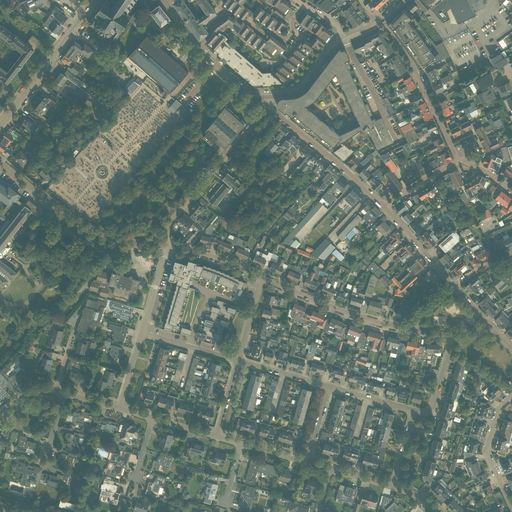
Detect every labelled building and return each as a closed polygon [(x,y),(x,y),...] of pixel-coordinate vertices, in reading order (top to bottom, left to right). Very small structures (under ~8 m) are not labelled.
[(39,4),(46,0),(26,0),(21,3),(16,0),(2,0),(25,16),(30,9),(29,9),(36,5),(39,4)] [(111,0),(104,0),(103,3),(102,2),(96,11),(97,12),(88,24),(94,28),(95,26),(96,26),(96,29),(96,30),(97,30),(99,30),(98,31),(98,32),(99,31),(99,33),(99,34),(102,35),(102,36),(103,36),(105,35),(105,36),(105,35),(107,36),(107,37),(107,36),(110,36),(111,36),(110,38),(115,42),(116,40),(116,41),(118,38),(124,29),(124,30),(127,25),(130,21),(132,22),(139,13),(139,14),(144,7),(140,4),(132,15),(131,16),(131,15),(131,14),(132,14),(129,12),(137,0),(111,0)] [(182,0),(177,0),(173,3),(199,39),(204,36),(208,33),(203,27),(201,24),(216,13),(206,0),(196,0),(197,0),(206,12),(200,16),(199,18),(197,15),(196,16),(186,3),(185,1),(184,0),(182,0),(183,0),(182,0)] [(227,0),(224,5),(235,14),(241,6),(245,0),(227,0)] [(274,11),(282,18),(285,14),(284,13),(287,8),(289,9),(291,5),(284,0),(264,0),(267,1),(267,0),(277,7),(274,11)] [(318,0),(317,1),(315,5),(325,12),(335,3),(338,6),(343,0),(318,0)] [(367,0),(369,2),(369,3),(375,9),(375,8),(376,9),(379,7),(372,0),(367,0)] [(414,0),(418,4),(419,4),(424,10),(425,10),(425,11),(427,9),(429,7),(422,0),(414,0)] [(422,0),(429,7),(442,22),(450,19),(440,0),(446,0),(453,14),(456,20),(457,23),(476,14),(471,4),(469,0),(422,0)] [(469,0),(471,4),(472,6),(476,11),(480,10),(476,0),(469,0)] [(476,0),(480,10),(485,8),(483,4),(481,0),(476,0)] [(412,2),(407,7),(410,11),(414,14),(416,12),(418,14),(419,13),(421,16),(423,19),(425,17),(425,16),(423,14),(422,13),(425,11),(419,4),(418,4),(416,6),(412,2)] [(375,9),(369,3),(365,6),(371,13),(375,9)] [(60,13),(61,14),(63,11),(55,5),(52,8),(53,9),(52,10),(53,11),(51,14),(50,16),(51,17),(54,19),(57,14),(59,15),(60,13)] [(155,8),(150,12),(161,26),(170,20),(170,19),(159,5),(155,8)] [(355,13),(356,13),(351,6),(343,12),(347,19),(355,13)] [(243,7),(237,15),(243,20),(249,12),(243,7)] [(407,46),(412,54),(413,53),(415,55),(414,56),(415,56),(417,58),(416,59),(421,66),(422,65),(423,67),(422,68),(423,69),(434,61),(435,63),(441,60),(439,56),(434,59),(409,23),(413,20),(414,19),(415,19),(406,8),(398,15),(390,23),(389,24),(387,25),(388,26),(393,31),(395,29),(397,31),(396,31),(405,44),(406,43),(408,46),(407,46)] [(259,9),(253,16),(257,19),(259,21),(263,24),(264,22),(266,24),(265,25),(269,28),(271,30),(273,27),(277,22),(259,9)] [(318,41),(323,46),(333,33),(323,26),(305,12),(298,22),(302,25),(303,23),(317,34),(318,35),(315,39),(314,38),(312,40),(308,37),(307,39),(306,38),(304,39),(306,40),(301,46),(300,45),(287,63),(286,62),(279,71),(278,70),(275,74),(285,81),(294,69),(295,70),(308,52),(309,52),(318,41)] [(57,14),(54,19),(56,21),(57,19),(60,21),(62,23),(66,17),(62,14),(61,14),(60,13),(59,15),(57,14)] [(362,22),(356,13),(355,13),(347,19),(354,28),(362,22)] [(212,35),(206,42),(210,45),(211,44),(213,45),(212,47),(228,60),(227,62),(233,68),(234,66),(239,70),(238,72),(244,77),(246,76),(250,80),(249,81),(253,85),(255,82),(257,84),(263,84),(263,85),(270,84),(270,83),(277,83),(279,80),(272,74),(272,75),(270,75),(270,74),(263,75),(261,75),(257,73),(258,72),(253,67),(252,68),(246,63),(247,62),(242,57),(241,58),(235,53),(236,52),(230,47),(230,48),(222,42),(226,38),(222,35),(221,36),(220,34),(222,32),(229,27),(231,28),(231,29),(232,28),(234,29),(233,31),(239,35),(240,33),(243,36),(244,35),(246,36),(244,39),(248,42),(249,40),(251,42),(250,43),(254,46),(255,45),(257,47),(256,48),(260,51),(261,49),(263,51),(262,52),(270,58),(276,51),(266,43),(251,31),(251,30),(243,24),(241,27),(234,22),(235,21),(230,17),(228,15),(227,17),(215,25),(212,29),(214,31),(212,34),(212,35)] [(50,23),(47,27),(50,29),(52,31),(56,34),(61,27),(55,22),(56,21),(54,19),(51,17),(49,19),(50,23)] [(161,26),(159,28),(160,28),(163,32),(166,30),(165,29),(169,26),(170,27),(173,24),(174,24),(170,20),(161,26)] [(278,23),(274,28),(278,31),(279,30),(281,32),(285,27),(286,25),(280,21),(278,23)] [(0,77),(4,80),(7,84),(19,69),(20,69),(23,66),(22,65),(34,50),(40,42),(32,35),(26,44),(17,37),(17,36),(4,26),(3,26),(1,25),(0,24),(0,23),(0,22),(0,77)] [(379,32),(370,36),(372,41),(373,41),(377,40),(378,40),(382,37),(379,32)] [(147,36),(128,57),(170,93),(189,72),(188,72),(174,60),(153,41),(147,36)] [(271,36),(267,42),(277,50),(282,54),(286,47),(271,36)] [(364,38),(363,38),(367,48),(367,49),(370,48),(370,47),(374,46),(374,45),(372,41),(370,36),(365,39),(364,38)] [(380,43),(378,46),(380,49),(379,50),(380,52),(381,53),(382,52),(390,46),(382,37),(378,40),(380,43)] [(449,56),(442,42),(436,45),(429,37),(427,38),(442,59),(449,56)] [(360,40),(357,41),(361,49),(364,48),(364,49),(365,49),(367,48),(363,38),(361,39),(360,40)] [(75,41),(72,45),(81,52),(84,48),(82,47),(75,41)] [(356,41),(351,43),(355,53),(359,52),(358,50),(360,50),(361,49),(357,41),(356,41)] [(113,65),(101,55),(88,46),(84,43),(82,47),(84,48),(81,52),(88,57),(107,72),(112,67),(113,65)] [(72,45),(69,50),(76,55),(78,56),(81,52),(72,45)] [(390,46),(382,52),(384,54),(385,54),(387,56),(394,51),(391,46),(390,46)] [(375,120),(375,119),(375,118),(374,118),(367,103),(364,105),(361,98),(364,97),(360,88),(357,89),(355,84),(354,83),(357,81),(355,77),(352,79),(348,70),(351,68),(347,61),(350,60),(345,49),(342,51),(341,48),(340,49),(338,50),(338,52),(335,54),(328,63),(328,65),(325,66),(322,70),(323,72),(320,74),(317,77),(318,79),(315,80),(312,83),(313,85),(310,87),(308,90),(308,91),(305,92),(303,94),(296,97),(293,98),(290,98),(282,98),(280,99),(279,100),(278,101),(277,102),(277,103),(277,105),(277,106),(278,108),(279,109),(285,113),(286,113),(292,117),(292,118),(295,121),(296,120),(298,122),(301,124),(300,125),(303,127),(306,130),(307,129),(312,133),(311,134),(317,139),(318,138),(323,143),(322,143),(325,146),(328,148),(329,147),(331,149),(331,150),(336,145),(337,146),(340,144),(342,143),(360,130),(366,135),(369,132),(377,150),(393,142),(382,118),(375,121),(375,120)] [(69,50),(60,61),(64,64),(66,62),(70,65),(73,61),(75,63),(78,59),(75,56),(76,55),(69,50)] [(494,64),(495,63),(504,57),(501,52),(501,53),(499,54),(497,55),(491,59),(494,64)] [(397,55),(389,59),(390,62),(389,63),(391,66),(400,60),(397,55)] [(504,57),(495,63),(498,68),(503,65),(509,62),(505,57),(504,57)] [(400,60),(391,66),(393,68),(394,68),(395,70),(403,66),(400,60)] [(75,76),(76,74),(80,77),(85,71),(81,68),(75,63),(73,61),(70,65),(66,70),(67,70),(75,76)] [(452,61),(447,64),(451,71),(450,72),(451,74),(457,71),(457,70),(452,61)] [(403,66),(395,70),(397,73),(396,74),(397,77),(406,71),(403,66)] [(435,69),(427,73),(430,80),(429,81),(430,84),(440,79),(435,69)] [(66,89),(82,101),(87,93),(80,87),(80,86),(81,87),(83,83),(75,76),(67,70),(63,75),(61,73),(55,81),(61,86),(61,85),(64,87),(64,88),(66,89)] [(504,84),(503,83),(502,84),(493,87),(491,83),(494,82),(489,73),(476,81),(473,83),(477,92),(481,90),(482,92),(477,95),(481,104),(486,101),(487,104),(505,96),(505,95),(509,93),(511,91),(511,89),(509,82),(504,84)] [(451,74),(440,79),(430,84),(432,87),(433,87),(436,93),(441,91),(444,89),(442,85),(444,85),(444,84),(453,79),(451,74)] [(399,90),(400,89),(413,82),(410,77),(403,80),(404,83),(398,86),(397,87),(398,90),(399,90)] [(129,98),(140,86),(134,81),(131,79),(121,90),(129,98)] [(400,89),(399,90),(400,93),(402,92),(404,97),(410,93),(409,91),(416,87),(413,82),(400,89)] [(385,86),(381,88),(384,92),(386,96),(390,94),(388,90),(385,86)] [(33,102),(31,104),(32,105),(31,105),(36,108),(33,112),(37,115),(45,104),(50,107),(54,102),(55,103),(58,100),(52,95),(50,98),(45,95),(44,96),(41,93),(34,102),(33,102)] [(418,103),(423,101),(420,95),(416,97),(415,96),(412,98),(409,99),(411,102),(414,101),(416,104),(418,103)] [(381,96),(380,97),(386,108),(391,105),(386,97),(383,99),(381,96)] [(511,108),(511,96),(503,100),(507,110),(510,108),(511,109),(511,108)] [(442,109),(448,107),(446,103),(448,103),(446,99),(439,102),(442,109)] [(418,112),(418,114),(419,114),(422,113),(428,110),(424,102),(420,104),(418,105),(421,111),(418,112)] [(237,133),(246,123),(241,119),(239,117),(235,113),(233,112),(233,111),(226,105),(217,115),(218,116),(213,121),(205,131),(207,132),(203,137),(211,144),(225,148),(233,139),(232,138),(237,133)] [(391,105),(386,108),(389,112),(388,113),(390,117),(396,113),(397,113),(395,109),(394,110),(391,105)] [(471,105),(465,108),(467,113),(473,111),(471,105)] [(449,110),(448,107),(442,109),(445,116),(452,113),(451,109),(449,110)] [(419,114),(418,114),(415,115),(414,116),(411,118),(410,118),(405,120),(398,124),(400,127),(401,126),(420,117),(420,118),(423,116),(425,121),(427,120),(431,118),(428,110),(422,113),(419,114)] [(396,114),(393,115),(398,124),(405,120),(404,118),(402,119),(400,121),(396,114)] [(33,125),(35,122),(36,121),(28,116),(26,119),(33,125)] [(464,116),(461,117),(467,130),(472,128),(469,120),(466,121),(464,116)] [(16,125),(15,126),(22,132),(24,129),(30,134),(33,130),(34,131),(38,125),(35,122),(33,125),(26,119),(22,117),(17,123),(16,124),(16,125)] [(467,130),(461,117),(456,119),(459,125),(463,132),(467,130)] [(479,127),(475,129),(477,134),(491,127),(494,126),(492,122),(490,118),(487,120),(489,125),(483,128),(482,126),(479,127)] [(269,130),(271,127),(274,123),(268,119),(258,132),(260,134),(266,127),(269,130)] [(497,119),(492,122),(494,126),(495,128),(496,129),(501,126),(497,119)] [(454,121),(452,121),(458,135),(463,132),(459,125),(457,126),(454,120),(454,121)] [(458,135),(452,121),(449,123),(452,128),(450,130),(454,137),(458,135)] [(410,123),(401,127),(403,132),(412,128),(410,123)] [(408,143),(423,136),(422,135),(432,131),(436,128),(434,123),(429,125),(427,127),(422,129),(423,130),(416,133),(413,127),(412,128),(403,132),(408,143)] [(277,131),(274,134),(276,136),(275,138),(278,141),(283,135),(284,134),(287,130),(281,125),(278,129),(277,131)] [(491,127),(477,134),(480,141),(488,137),(486,133),(493,129),(491,127)] [(6,154),(9,150),(10,149),(13,152),(16,148),(13,146),(10,147),(8,145),(13,138),(10,136),(9,135),(6,133),(0,140),(0,149),(3,152),(3,151),(6,154)] [(430,133),(420,137),(422,142),(432,138),(430,133)] [(287,149),(297,138),(293,134),(287,141),(285,139),(279,146),(283,149),(285,147),(287,149)] [(480,141),(483,146),(483,147),(501,138),(500,136),(497,138),(497,137),(490,141),(488,137),(480,141)] [(234,162),(236,164),(239,161),(242,158),(241,157),(244,153),(242,152),(244,150),(242,148),(251,138),(249,137),(231,159),(234,162)] [(501,138),(483,147),(486,152),(493,148),(494,150),(503,145),(502,142),(505,140),(503,137),(501,138)] [(287,149),(285,151),(292,156),(296,151),(299,148),(296,146),(300,141),(297,138),(287,149)] [(429,144),(420,148),(421,151),(428,149),(443,142),(441,139),(440,139),(439,138),(432,142),(431,140),(427,141),(429,144)] [(263,152),(269,157),(271,155),(278,147),(272,142),(263,152)] [(401,145),(400,142),(380,152),(381,155),(401,145)] [(445,146),(443,142),(428,149),(430,154),(437,150),(438,151),(444,148),(443,146),(445,146)] [(342,143),(340,144),(342,145),(333,152),(344,161),(354,151),(350,148),(350,149),(344,144),(342,143)] [(313,151),(306,145),(300,151),(301,156),(303,158),(301,160),(300,159),(296,164),(287,176),(291,179),(304,163),(313,151)] [(74,147),(67,156),(72,160),(79,151),(74,147)] [(43,148),(39,154),(44,156),(48,151),(43,148)] [(27,151),(24,154),(20,151),(18,154),(14,157),(15,158),(14,159),(17,161),(18,160),(20,162),(20,163),(23,166),(29,159),(30,158),(29,157),(31,154),(27,151)] [(354,155),(348,162),(350,164),(349,166),(352,169),(360,161),(358,159),(361,157),(359,156),(355,152),(353,154),(354,155)] [(450,156),(448,152),(446,153),(446,152),(441,154),(440,155),(439,155),(439,154),(434,157),(435,160),(429,163),(430,165),(450,156)] [(325,161),(316,153),(310,160),(318,166),(313,171),(318,175),(324,167),(321,166),(325,161)] [(360,163),(363,166),(374,156),(371,153),(366,156),(367,157),(360,163)] [(451,159),(450,156),(430,165),(432,168),(440,164),(441,166),(450,161),(450,160),(451,159)] [(494,159),(492,158),(487,156),(487,157),(486,157),(482,164),(484,164),(483,166),(497,172),(500,165),(503,159),(496,156),(494,159)] [(391,159),(386,163),(393,172),(398,168),(391,159)] [(372,161),(372,160),(370,161),(367,165),(362,170),(358,174),(365,180),(366,179),(368,176),(371,174),(367,171),(374,163),(372,161)] [(228,166),(232,170),(234,171),(239,166),(237,164),(233,161),(228,166)] [(272,167),(268,164),(260,173),(264,176),(272,167)] [(299,172),(302,174),(308,166),(305,164),(299,172)] [(326,175),(322,180),(323,181),(325,182),(335,170),(329,165),(326,168),(325,170),(323,172),(326,175)] [(508,178),(511,172),(511,167),(509,165),(508,166),(507,167),(505,169),(502,173),(508,178)] [(44,167),(42,169),(39,173),(48,180),(55,173),(49,168),(47,170),(44,167)] [(371,173),(373,176),(380,171),(381,170),(379,167),(372,173),(371,173)] [(323,181),(319,187),(320,188),(324,191),(333,179),(335,181),(337,180),(338,178),(341,174),(335,170),(325,182),(323,181)] [(385,175),(390,182),(395,177),(391,170),(385,175)] [(456,170),(442,177),(443,179),(450,176),(451,178),(459,174),(456,170)] [(371,186),(371,187),(382,176),(381,175),(383,173),(380,171),(373,176),(371,178),(367,181),(372,186),(371,186)] [(415,171),(409,175),(413,182),(419,178),(417,174),(415,171)] [(223,184),(209,201),(216,206),(227,193),(231,196),(233,194),(236,190),(241,193),(243,191),(246,187),(241,184),(238,182),(239,180),(235,177),(234,179),(233,178),(227,173),(222,179),(226,182),(224,184),(223,184)] [(446,186),(461,179),(459,174),(451,178),(452,180),(445,183),(446,186)] [(478,174),(476,179),(482,185),(483,187),(486,181),(488,182),(489,179),(478,174)] [(406,186),(413,182),(409,175),(402,179),(404,182),(406,186)] [(371,187),(376,191),(380,188),(382,185),(380,182),(382,180),(385,183),(387,180),(382,176),(371,187)] [(330,188),(319,201),(320,201),(322,203),(325,200),(329,204),(336,197),(332,194),(337,188),(343,193),(346,190),(344,188),(345,187),(348,183),(341,177),(337,182),(336,182),(330,189),(330,188)] [(392,185),(379,194),(385,199),(403,188),(395,177),(390,182),(392,185)] [(0,198),(7,204),(0,213),(0,218),(4,222),(7,219),(3,215),(14,201),(20,206),(22,203),(17,199),(20,195),(11,188),(12,187),(0,178),(0,198)] [(463,184),(461,179),(446,186),(450,192),(457,189),(456,187),(463,184)] [(476,179),(468,182),(474,194),(485,188),(482,185),(476,179)] [(468,182),(463,185),(466,189),(467,192),(466,193),(469,199),(474,196),(475,198),(475,197),(474,194),(468,182)] [(432,185),(425,189),(428,195),(436,191),(432,185)] [(348,194),(347,196),(355,203),(359,198),(363,194),(355,187),(351,191),(348,194)] [(417,194),(420,198),(421,200),(428,195),(425,189),(417,194)] [(498,200),(500,202),(506,195),(501,191),(498,195),(496,198),(495,199),(493,198),(489,203),(493,206),(497,201),(498,200)] [(464,192),(460,194),(460,195),(466,206),(470,204),(464,192)] [(506,195),(500,202),(499,203),(504,207),(508,202),(511,198),(506,195)] [(250,208),(252,210),(256,206),(254,204),(257,201),(255,199),(254,197),(252,197),(249,201),(247,199),(244,203),(250,208)] [(207,206),(209,203),(201,198),(199,201),(207,206)] [(0,255),(1,256),(8,247),(5,244),(31,211),(32,212),(37,205),(29,199),(24,205),(23,204),(22,203),(20,206),(9,220),(7,219),(4,222),(0,227),(0,255)] [(367,213),(374,206),(368,199),(365,203),(363,204),(364,205),(362,207),(367,213)] [(405,201),(395,208),(399,214),(404,211),(405,212),(408,210),(407,208),(409,206),(407,204),(405,201)] [(193,208),(190,212),(193,215),(196,217),(201,212),(203,213),(206,209),(203,206),(202,207),(200,205),(196,202),(192,208),(193,208)] [(422,207),(426,211),(428,210),(426,207),(426,208),(421,202),(420,203),(414,208),(414,209),(409,213),(408,212),(402,217),(408,223),(418,214),(416,211),(422,207)] [(439,209),(443,214),(449,209),(445,204),(439,209)] [(364,217),(362,218),(365,221),(368,218),(369,219),(370,218),(372,220),(375,217),(377,216),(380,213),(374,206),(367,213),(363,216),(364,217)] [(290,207),(285,214),(291,219),(297,212),(295,211),(291,208),(290,207)] [(488,209),(483,211),(487,218),(491,216),(488,209)] [(243,218),(247,222),(252,216),(252,215),(253,214),(250,212),(247,215),(243,218)] [(189,227),(190,226),(194,222),(184,213),(178,220),(184,225),(181,228),(186,231),(189,227)] [(414,223),(410,226),(416,232),(420,229),(422,227),(420,225),(425,221),(424,220),(428,217),(424,213),(421,216),(422,218),(417,222),(416,221),(414,223)] [(215,214),(209,222),(211,224),(212,225),(213,224),(219,217),(216,215),(215,214)] [(376,227),(379,230),(386,224),(384,222),(387,220),(383,216),(374,224),(377,227),(376,227)] [(441,217),(428,227),(431,230),(443,219),(441,217)] [(200,218),(196,222),(202,227),(203,228),(207,224),(200,218)] [(194,222),(190,226),(195,230),(198,232),(202,227),(196,222),(195,221),(194,222)] [(394,228),(391,224),(389,226),(386,224),(379,230),(383,234),(383,233),(385,236),(394,228)] [(469,228),(460,232),(462,238),(471,233),(469,228)] [(201,237),(200,242),(206,244),(209,230),(206,229),(204,236),(201,235),(201,237)] [(191,231),(188,234),(185,238),(188,241),(190,242),(196,236),(195,235),(198,232),(195,230),(192,233),(191,231)] [(209,230),(206,244),(212,245),(212,242),(216,243),(217,239),(217,237),(218,235),(215,235),(212,234),(213,230),(212,230),(209,230)] [(391,238),(380,247),(383,251),(389,244),(400,234),(396,230),(392,233),(390,235),(389,236),(391,238)] [(445,253),(449,249),(461,238),(459,236),(460,235),(459,235),(455,230),(455,231),(454,231),(449,236),(439,244),(438,245),(445,253)] [(431,237),(431,238),(435,234),(432,231),(429,235),(426,232),(420,237),(425,242),(431,237)] [(446,233),(437,241),(439,244),(449,236),(446,233)] [(217,239),(216,243),(219,244),(218,247),(223,249),(228,237),(229,235),(226,234),(225,236),(222,235),(220,240),(217,239)] [(261,234),(257,242),(262,245),(266,236),(261,234)] [(389,244),(383,251),(386,254),(392,247),(394,249),(396,248),(399,245),(398,243),(400,242),(404,238),(400,234),(389,244)] [(508,234),(502,237),(504,240),(508,248),(511,245),(511,243),(509,238),(508,234)] [(228,237),(223,249),(229,251),(232,244),(235,245),(238,238),(234,236),(233,239),(228,237)] [(436,243),(431,238),(431,237),(425,242),(430,248),(436,243)] [(235,254),(241,257),(244,250),(245,246),(241,244),(243,240),(238,238),(235,245),(235,246),(234,249),(237,251),(235,254)] [(311,254),(324,260),(327,257),(330,253),(335,248),(326,239),(315,250),(312,253),(311,254)] [(296,240),(290,246),(295,248),(296,248),(300,243),(296,240)] [(498,243),(502,250),(508,248),(504,240),(498,243)] [(398,248),(395,250),(400,254),(396,258),(398,260),(400,258),(405,253),(411,247),(408,243),(404,247),(402,244),(398,248)] [(497,253),(502,250),(498,243),(493,245),(497,253)] [(415,251),(411,247),(405,253),(400,258),(403,261),(409,256),(409,257),(411,255),(415,251)] [(336,248),(332,253),(341,261),(345,257),(336,248)] [(446,253),(443,256),(439,259),(444,264),(458,251),(456,248),(448,255),(446,253)] [(480,248),(473,252),(474,254),(475,256),(476,257),(478,262),(485,259),(482,253),(481,251),(480,248)] [(486,251),(482,253),(485,259),(492,255),(490,251),(488,248),(485,250),(486,251)] [(244,250),(241,257),(246,259),(249,252),(244,250)] [(257,251),(252,262),(258,264),(263,253),(257,251)] [(458,251),(444,264),(447,268),(454,262),(453,261),(461,254),(458,251)] [(263,267),(267,259),(270,261),(273,254),(269,252),(267,255),(263,253),(258,264),(263,267)] [(275,272),(281,259),(278,257),(278,256),(273,254),(270,261),(267,266),(270,267),(269,270),(275,272)] [(419,256),(408,266),(412,270),(423,260),(419,256)] [(285,273),(286,269),(282,267),(285,261),(281,259),(275,272),(277,273),(277,274),(279,275),(280,274),(281,272),(284,274),(285,273)] [(0,260),(0,284),(3,287),(6,283),(8,285),(17,273),(0,260)] [(189,260),(187,265),(175,261),(173,270),(174,270),(173,273),(171,272),(169,280),(174,281),(175,279),(178,280),(177,284),(176,285),(187,289),(190,290),(191,288),(188,287),(192,273),(195,274),(195,276),(200,277),(201,276),(200,276),(203,266),(199,265),(196,264),(196,263),(189,260)] [(415,274),(427,265),(423,260),(412,270),(415,274)] [(373,261),(367,267),(373,273),(379,267),(373,261)] [(461,261),(450,271),(455,277),(461,272),(460,270),(466,265),(463,262),(461,261)] [(289,264),(286,269),(285,273),(288,274),(286,277),(292,279),(298,266),(295,265),(294,266),(289,264)] [(60,265),(54,273),(60,277),(65,270),(66,269),(60,265)] [(302,270),(300,269),(301,267),(298,266),(292,279),(298,282),(301,274),(303,275),(303,276),(304,276),(306,272),(307,269),(303,267),(302,270)] [(305,280),(304,284),(309,287),(315,273),(317,267),(315,266),(312,272),(311,272),(311,274),(306,272),(304,276),(305,276),(305,277),(306,278),(305,280)] [(315,273),(309,287),(312,288),(314,289),(315,289),(318,281),(320,275),(318,274),(321,267),(318,266),(317,267),(315,273)] [(380,267),(374,273),(379,278),(385,273),(380,267)] [(216,269),(213,268),(213,269),(209,279),(214,281),(218,270),(217,270),(216,270),(216,269)] [(431,269),(426,274),(425,274),(426,275),(423,277),(421,275),(413,282),(416,286),(424,279),(425,280),(424,281),(424,282),(427,284),(428,284),(431,281),(434,284),(439,279),(431,269)] [(221,271),(218,270),(217,270),(218,270),(214,281),(218,282),(222,272),(220,272),(221,271)] [(111,278),(109,277),(110,274),(99,271),(96,280),(95,280),(94,282),(91,281),(89,289),(100,292),(99,295),(107,297),(109,289),(114,290),(113,294),(128,298),(130,291),(136,293),(140,280),(132,278),(133,276),(120,273),(120,275),(112,272),(111,278)] [(225,273),(222,272),(218,282),(222,284),(227,274),(226,274),(225,273)] [(230,275),(227,274),(226,274),(227,274),(222,284),(226,286),(231,276),(229,275),(230,275)] [(365,292),(365,295),(371,297),(377,280),(378,278),(374,275),(371,274),(366,289),(365,292)] [(385,285),(390,280),(384,274),(379,280),(385,285)] [(415,274),(403,285),(406,288),(418,277),(415,274)] [(324,284),(321,291),(322,292),(323,293),(324,293),(327,294),(332,280),(334,277),(330,275),(327,282),(326,281),(325,284),(324,284)] [(234,277),(231,276),(226,286),(231,288),(236,278),(235,278),(234,278),(234,277)] [(479,276),(477,278),(476,277),(465,287),(471,294),(473,292),(475,294),(479,291),(481,288),(482,288),(480,286),(477,288),(474,285),(479,280),(480,281),(481,279),(479,276)] [(510,283),(508,281),(505,277),(505,278),(502,281),(498,276),(492,282),(498,288),(505,283),(507,286),(510,283)] [(231,288),(235,290),(240,280),(238,280),(239,279),(236,278),(235,278),(236,278),(231,288)] [(332,280),(327,294),(329,295),(331,296),(332,296),(334,291),(335,290),(337,291),(338,289),(340,286),(339,286),(342,280),(338,279),(334,289),(332,288),(335,281),(332,280)] [(393,282),(393,281),(391,279),(390,280),(385,285),(385,286),(387,288),(393,282)] [(232,298),(238,301),(240,296),(237,295),(240,289),(243,291),(247,283),(246,283),(243,282),(242,282),(240,280),(235,290),(233,295),(234,295),(232,298)] [(403,286),(399,282),(396,285),(400,289),(403,291),(406,288),(403,285),(403,286)] [(339,292),(337,298),(344,301),(345,300),(346,300),(351,290),(346,288),(345,289),(342,288),(344,285),(341,283),(340,285),(340,286),(338,289),(341,290),(340,292),(339,292)] [(351,296),(352,296),(350,303),(355,305),(360,291),(362,287),(358,286),(356,292),(353,291),(351,296)] [(360,291),(355,305),(361,307),(363,299),(362,299),(363,295),(364,296),(365,295),(365,292),(360,291)] [(268,294),(266,302),(271,303),(272,304),(273,300),(278,301),(278,303),(282,305),(282,303),(283,299),(268,294)] [(376,301),(370,300),(368,308),(380,312),(382,305),(384,306),(385,304),(391,306),(393,299),(386,297),(386,299),(378,296),(376,301)] [(487,296),(478,303),(479,302),(482,305),(481,305),(485,310),(493,303),(491,301),(489,299),(487,296)] [(79,325),(77,331),(88,334),(89,329),(94,331),(97,321),(102,322),(102,320),(103,317),(107,303),(107,302),(107,301),(98,298),(97,300),(97,301),(87,298),(82,316),(83,317),(80,325),(79,325)] [(234,314),(236,306),(231,305),(231,304),(230,304),(230,307),(223,305),(224,302),(218,300),(216,307),(225,310),(225,311),(231,313),(234,314)] [(120,319),(120,320),(123,321),(123,320),(127,321),(128,320),(129,316),(131,317),(132,315),(131,313),(130,313),(131,311),(133,312),(134,307),(113,301),(110,309),(115,311),(117,314),(116,316),(117,318),(120,319)] [(493,303),(485,310),(492,318),(503,307),(500,304),(498,301),(493,303)] [(293,308),(292,310),(294,311),(289,322),(293,323),(294,319),(295,319),(300,306),(295,303),(293,308)] [(393,303),(393,305),(392,310),(397,311),(396,315),(404,317),(406,307),(393,303)] [(229,320),(231,313),(225,311),(225,310),(216,307),(213,306),(211,313),(217,315),(217,313),(219,313),(219,312),(225,314),(224,318),(229,320)] [(300,306),(295,319),(298,321),(304,323),(309,313),(305,311),(306,308),(300,306)] [(262,315),(267,317),(270,318),(271,314),(279,317),(281,310),(272,308),(271,311),(264,309),(262,315)] [(494,320),(499,324),(507,316),(507,315),(502,310),(497,315),(498,316),(494,320)] [(309,313),(304,323),(311,326),(309,330),(311,331),(313,328),(319,313),(313,311),(312,314),(309,313)] [(224,326),(227,326),(229,320),(224,318),(223,319),(222,319),(221,320),(216,318),(217,315),(211,313),(209,320),(218,323),(218,324),(224,325),(224,326)] [(319,313),(313,328),(316,330),(317,326),(323,329),(327,319),(324,317),(324,315),(319,313)] [(507,316),(499,324),(503,328),(509,322),(507,319),(508,318),(509,317),(507,315),(507,316)] [(166,322),(176,325),(178,320),(168,317),(167,317),(166,320),(166,322)] [(323,329),(327,331),(327,333),(331,335),(337,320),(331,318),(331,320),(327,319),(323,329)] [(217,330),(222,332),(224,326),(224,325),(218,324),(218,323),(209,320),(206,319),(204,326),(210,328),(211,326),(212,326),(212,325),(218,327),(217,330)] [(337,320),(331,337),(341,341),(341,340),(342,338),(343,335),(344,331),(346,326),(342,324),(343,322),(337,320)] [(260,321),(259,327),(269,330),(271,324),(270,324),(269,323),(265,322),(260,321)] [(178,326),(176,325),(166,322),(164,329),(171,332),(172,328),(177,329),(178,326)] [(178,326),(177,329),(181,331),(180,334),(187,336),(188,334),(191,334),(192,330),(187,328),(188,326),(179,323),(178,326)] [(115,338),(116,340),(124,342),(125,338),(124,337),(125,335),(126,335),(128,327),(123,326),(121,325),(121,327),(110,324),(108,329),(116,331),(115,333),(116,334),(115,338)] [(347,343),(350,344),(356,327),(350,325),(348,330),(348,332),(350,333),(348,340),(347,343)] [(218,339),(220,339),(222,332),(217,330),(216,333),(215,332),(214,333),(209,331),(210,328),(204,326),(202,333),(212,335),(211,336),(218,338),(218,339)] [(259,327),(257,333),(261,335),(267,336),(268,336),(268,334),(271,335),(272,331),(269,330),(259,327)] [(356,327),(350,344),(353,345),(354,342),(357,344),(357,346),(360,347),(365,333),(361,332),(362,329),(356,327)] [(48,341),(47,346),(50,346),(55,348),(56,343),(59,344),(63,332),(58,330),(54,329),(50,341),(48,341)] [(197,331),(196,336),(198,337),(197,339),(203,341),(204,338),(211,340),(210,343),(216,345),(218,339),(218,338),(211,336),(212,335),(202,333),(200,332),(197,331)] [(365,333),(360,347),(370,350),(371,347),(375,333),(369,331),(368,334),(365,333)] [(377,349),(381,350),(384,339),(380,338),(381,335),(380,335),(380,334),(378,333),(377,334),(375,333),(371,347),(371,348),(374,348),(376,342),(379,342),(377,349)] [(381,350),(385,351),(385,348),(391,349),(392,348),(394,338),(391,337),(389,336),(388,337),(387,340),(384,339),(381,350)] [(266,339),(261,337),(261,338),(259,338),(258,344),(254,343),(251,353),(258,355),(262,342),(265,343),(266,339)] [(391,349),(390,356),(395,357),(396,354),(401,355),(401,351),(403,343),(399,342),(400,340),(399,339),(397,338),(396,339),(394,338),(392,348),(391,349)] [(76,351),(81,353),(84,353),(86,346),(90,347),(91,342),(85,340),(84,344),(79,342),(76,351)] [(120,354),(122,348),(112,345),(110,345),(111,342),(110,342),(107,341),(105,340),(103,345),(106,346),(109,347),(112,347),(110,352),(112,352),(109,361),(112,362),(117,363),(120,354)] [(297,341),(294,340),(290,356),(293,357),(292,359),(292,361),(290,365),(297,367),(300,357),(296,356),(294,355),(298,341),(297,341)] [(407,344),(403,343),(401,351),(406,352),(406,348),(412,349),(413,342),(407,341),(407,344)] [(411,354),(411,357),(413,357),(416,358),(415,361),(421,362),(421,356),(423,347),(419,346),(419,343),(413,342),(412,349),(411,354)] [(278,349),(276,355),(279,356),(277,362),(285,364),(286,357),(288,353),(284,352),(285,349),(286,349),(287,344),(283,343),(282,344),(280,343),(279,344),(278,349)] [(427,347),(423,347),(421,356),(427,357),(427,355),(432,356),(433,345),(427,344),(427,347)] [(309,360),(313,347),(310,345),(306,358),(300,357),(297,367),(303,369),(305,362),(306,360),(309,360)] [(439,345),(433,345),(432,356),(432,359),(432,360),(431,364),(434,365),(436,357),(434,357),(435,355),(435,352),(442,352),(442,348),(439,348),(439,345)] [(328,352),(332,353),(335,355),(335,354),(337,349),(327,346),(326,351),(328,352)] [(312,361),(312,364),(310,369),(316,371),(320,360),(314,358),(317,348),(316,348),(313,347),(309,360),(312,361)] [(159,353),(168,356),(171,357),(173,350),(169,349),(168,350),(167,350),(163,349),(160,348),(159,353)] [(266,351),(266,353),(264,358),(272,360),(273,354),(276,355),(278,349),(275,348),(274,350),(271,349),(270,352),(266,351)] [(45,372),(47,373),(49,367),(50,367),(52,360),(50,359),(50,358),(51,358),(52,352),(43,350),(41,358),(42,359),(40,366),(39,369),(39,370),(45,372)] [(320,360),(316,371),(323,373),(325,366),(326,362),(329,363),(332,353),(328,352),(325,362),(320,360)] [(178,359),(179,359),(185,361),(187,355),(180,353),(178,359)] [(355,362),(356,362),(365,366),(367,361),(357,357),(355,362)] [(157,358),(155,364),(164,366),(166,361),(157,358)] [(352,370),(350,373),(349,380),(355,382),(358,371),(354,370),(356,362),(355,362),(351,360),(350,362),(349,365),(348,369),(352,370)] [(463,373),(464,369),(467,370),(467,369),(469,364),(458,360),(455,370),(463,373)] [(206,367),(219,371),(221,365),(209,362),(208,367),(207,367),(206,367)] [(155,364),(154,369),(166,373),(168,367),(164,366),(155,364)] [(331,370),(329,374),(336,376),(338,367),(339,366),(333,364),(331,370)] [(338,367),(336,376),(342,378),(344,372),(347,373),(348,369),(349,365),(347,364),(346,364),(345,369),(338,367)] [(8,366),(0,371),(0,373),(2,376),(8,383),(9,384),(11,386),(14,384),(12,382),(14,381),(17,384),(20,381),(19,380),(25,376),(24,375),(26,373),(21,368),(20,370),(9,379),(5,374),(10,369),(8,366)] [(209,373),(218,376),(219,371),(206,367),(205,369),(207,369),(206,373),(209,373)] [(166,373),(154,369),(152,374),(165,378),(166,373)] [(455,370),(452,380),(460,382),(462,378),(465,379),(467,374),(463,373),(455,370)] [(83,382),(84,378),(85,375),(79,373),(79,374),(70,371),(68,379),(74,381),(75,380),(83,382)] [(99,380),(98,383),(97,388),(105,390),(107,384),(111,386),(114,373),(106,371),(103,381),(99,380)] [(358,371),(355,382),(361,383),(365,384),(368,374),(368,373),(363,372),(358,371)] [(376,380),(374,389),(380,391),(380,390),(383,391),(386,384),(387,377),(388,374),(389,371),(386,371),(382,381),(376,380)] [(0,398),(0,399),(2,397),(5,401),(10,395),(7,392),(7,393),(4,389),(9,384),(8,383),(2,376),(0,373),(0,398)] [(252,374),(250,379),(259,382),(262,383),(263,380),(260,380),(261,377),(262,374),(259,373),(258,376),(252,374)] [(165,378),(152,374),(151,380),(160,382),(163,382),(165,378)] [(387,377),(386,384),(389,384),(388,386),(387,388),(386,393),(393,395),(395,390),(396,384),(390,382),(391,378),(390,378),(387,377)] [(374,389),(376,380),(370,378),(369,383),(367,387),(374,389)] [(401,378),(398,388),(401,389),(400,392),(398,396),(405,398),(407,393),(407,391),(404,390),(406,383),(403,382),(404,379),(401,378)] [(457,392),(461,393),(461,392),(462,389),(461,389),(462,389),(463,389),(463,387),(462,387),(462,386),(463,387),(464,384),(463,384),(464,383),(460,382),(452,380),(449,389),(457,392)] [(495,381),(489,387),(492,390),(498,396),(502,392),(499,389),(501,387),(498,383),(497,382),(495,381)] [(213,392),(215,387),(206,384),(203,383),(201,388),(213,392)] [(249,385),(247,390),(256,393),(259,393),(261,388),(258,387),(249,385)] [(299,390),(298,393),(310,396),(311,391),(303,389),(303,388),(298,386),(297,390),(299,390)] [(411,391),(409,397),(413,398),(412,400),(420,403),(424,388),(419,387),(417,386),(416,390),(418,391),(418,393),(414,392),(411,391)] [(485,394),(484,395),(485,396),(489,400),(491,397),(493,400),(498,396),(491,390),(488,387),(487,388),(487,389),(488,391),(485,394)] [(206,396),(212,397),(213,392),(201,388),(200,393),(201,394),(203,395),(206,396)] [(446,399),(454,401),(457,392),(449,389),(446,399)] [(152,390),(151,394),(147,393),(144,401),(151,403),(152,401),(155,402),(158,392),(152,390)] [(247,390),(246,395),(257,398),(257,397),(255,396),(256,393),(247,390)] [(158,392),(155,402),(158,403),(157,405),(164,407),(167,398),(164,397),(165,394),(158,392)] [(298,396),(298,399),(308,402),(310,396),(298,393),(301,394),(300,397),(298,396)] [(246,395),(244,401),(256,404),(257,399),(257,398),(246,395)] [(167,398),(164,407),(171,409),(172,407),(175,408),(178,398),(173,396),(171,399),(167,398)] [(177,411),(184,413),(187,404),(183,403),(184,400),(178,398),(175,408),(178,409),(177,411)] [(334,405),(344,408),(346,401),(336,398),(336,399),(335,405),(334,405)] [(216,401),(211,400),(210,399),(209,402),(207,407),(207,410),(204,418),(211,420),(214,412),(210,411),(212,404),(215,405),(216,401)] [(307,407),(308,402),(298,399),(297,399),(296,401),(295,400),(294,404),(307,407)] [(446,399),(443,408),(451,411),(455,412),(458,402),(454,401),(446,399)] [(480,406),(479,409),(488,412),(490,406),(486,405),(487,402),(483,400),(480,399),(478,405),(480,406)] [(192,413),(195,414),(197,404),(194,403),(194,406),(191,405),(192,403),(188,401),(187,404),(184,413),(191,415),(192,413)] [(244,401),(243,406),(247,407),(248,408),(247,410),(253,411),(254,409),(256,404),(244,401)] [(197,407),(195,414),(198,414),(197,416),(204,418),(207,410),(200,408),(201,405),(197,404),(197,407)] [(295,404),(294,410),(295,410),(305,413),(307,407),(295,404)] [(332,411),(345,415),(345,412),(343,411),(344,408),(334,405),(335,405),(333,411),(332,411)] [(443,408),(440,418),(448,420),(450,416),(454,417),(455,412),(451,411),(443,408)] [(475,414),(474,418),(482,420),(483,417),(486,418),(488,412),(479,409),(478,415),(475,414)] [(304,418),(305,413),(295,410),(294,412),(296,413),(295,416),(304,418)] [(72,422),(76,423),(83,425),(85,418),(91,420),(92,416),(90,416),(91,414),(82,411),(81,414),(73,412),(72,415),(73,416),(72,422)] [(331,417),(331,418),(344,421),(346,415),(345,415),(332,411),(333,412),(331,418),(331,417)] [(384,414),(383,419),(392,421),(394,415),(386,412),(383,411),(382,414),(384,414)] [(504,419),(502,425),(511,428),(511,416),(508,414),(507,420),(504,419)] [(100,416),(99,421),(99,422),(98,422),(96,429),(100,430),(101,429),(105,430),(105,428),(114,431),(116,423),(103,419),(104,417),(100,416)] [(247,431),(250,420),(251,419),(241,416),(240,419),(236,418),(234,426),(239,427),(239,426),(241,427),(240,429),(247,431)] [(304,418),(295,416),(294,418),(292,418),(291,421),(302,424),(304,418)] [(329,424),(341,427),(343,421),(344,422),(344,421),(331,418),(329,424)] [(380,418),(378,424),(381,425),(390,427),(392,421),(383,419),(380,418)] [(440,418),(437,428),(449,431),(450,428),(450,427),(452,422),(448,420),(440,418)] [(474,418),(473,421),(476,422),(474,428),(482,430),(484,424),(481,423),(482,420),(474,418)] [(250,420),(247,431),(254,432),(257,432),(260,422),(259,422),(250,420)] [(260,422),(257,432),(259,433),(259,434),(266,436),(268,428),(265,427),(266,423),(260,422)] [(113,443),(112,447),(118,449),(119,445),(118,444),(120,437),(128,439),(135,441),(136,437),(138,429),(130,427),(130,425),(124,423),(121,434),(117,432),(114,443),(113,443)] [(327,430),(327,431),(332,432),(336,433),(336,435),(339,436),(340,433),(339,433),(341,427),(329,424),(328,424),(327,427),(328,428),(327,430)] [(268,428),(266,436),(272,438),(273,437),(275,438),(277,431),(278,427),(273,425),(271,429),(268,428)] [(381,425),(379,431),(389,434),(391,428),(390,427),(381,425)] [(502,435),(510,437),(511,433),(511,432),(511,428),(502,425),(500,431),(501,431),(500,434),(502,435)] [(277,431),(275,438),(278,439),(285,441),(287,433),(288,430),(282,428),(281,431),(280,431),(280,432),(277,431)] [(434,437),(443,439),(445,433),(447,433),(447,435),(448,435),(450,435),(450,433),(449,432),(449,431),(437,428),(435,434),(437,434),(436,437),(435,436),(434,437)] [(470,431),(469,436),(475,438),(476,435),(477,435),(481,436),(482,430),(474,428),(473,431),(470,431)] [(295,444),(297,436),(294,435),(295,431),(288,429),(288,430),(285,441),(295,444)] [(347,429),(346,435),(347,436),(352,437),(354,431),(349,430),(347,429)] [(375,437),(387,440),(389,434),(377,431),(376,431),(375,437)] [(68,444),(68,447),(72,448),(72,449),(78,450),(79,447),(77,446),(80,438),(84,439),(85,435),(79,433),(78,436),(67,433),(65,440),(71,442),(71,443),(68,444)] [(168,450),(171,439),(172,436),(164,433),(160,448),(168,450)] [(328,436),(331,437),(330,440),(329,439),(328,444),(325,443),(322,452),(329,454),(332,445),(335,435),(329,433),(328,436)] [(498,437),(496,443),(505,446),(506,443),(509,443),(510,438),(510,437),(502,435),(501,438),(498,437)] [(20,440),(17,451),(21,452),(23,451),(26,452),(26,451),(33,453),(34,452),(35,450),(36,447),(35,447),(36,443),(26,440),(27,438),(26,437),(20,436),(19,439),(20,440)] [(468,439),(467,442),(469,442),(468,446),(477,448),(479,443),(475,442),(474,441),(475,438),(469,436),(468,439)] [(373,444),(380,446),(385,447),(387,440),(375,437),(373,444)] [(440,449),(444,451),(446,447),(441,445),(443,439),(434,437),(437,437),(436,440),(434,440),(431,447),(440,449)] [(186,447),(184,455),(188,456),(190,451),(194,452),(194,453),(203,456),(204,451),(203,450),(204,446),(192,442),(190,447),(190,448),(186,447)] [(497,453),(505,456),(506,452),(507,453),(509,447),(496,443),(494,449),(498,450),(497,453)] [(329,454),(336,456),(337,454),(340,455),(343,445),(339,444),(338,447),(332,445),(329,454)] [(351,448),(343,445),(340,455),(343,456),(342,458),(349,460),(353,448),(351,448)] [(475,455),(477,448),(468,446),(465,445),(464,451),(463,454),(466,455),(465,459),(470,459),(471,457),(469,456),(470,453),(475,455)] [(386,449),(381,448),(378,447),(377,450),(381,452),(379,459),(372,457),(373,453),(369,465),(376,467),(378,460),(382,461),(386,449)] [(431,447),(429,454),(431,454),(430,458),(437,460),(440,461),(443,453),(439,452),(440,449),(431,447)] [(353,448),(349,460),(356,462),(357,460),(360,461),(363,450),(359,449),(359,451),(356,450),(356,449),(356,448),(355,448),(354,448),(353,448),(353,449),(352,449),(353,448)] [(99,449),(97,455),(108,458),(109,451),(99,449)] [(373,453),(363,450),(360,461),(363,462),(362,463),(369,465),(373,453)] [(107,468),(105,474),(116,477),(116,475),(120,476),(123,467),(125,467),(127,468),(131,453),(123,451),(121,455),(112,453),(110,460),(109,459),(109,462),(112,463),(111,469),(107,468)] [(212,455),(210,460),(210,461),(215,463),(216,461),(224,463),(226,455),(216,452),(215,456),(212,455)] [(59,461),(64,462),(65,463),(64,465),(64,467),(70,469),(71,467),(72,467),(74,458),(78,459),(79,456),(73,454),(72,457),(66,455),(61,453),(60,457),(59,457),(58,460),(59,461)] [(154,460),(151,468),(156,470),(159,470),(161,465),(165,466),(163,472),(168,473),(171,462),(173,457),(165,454),(163,459),(161,458),(160,462),(158,461),(154,460)] [(511,456),(506,459),(508,462),(501,465),(504,474),(511,470),(511,456)] [(434,469),(437,460),(430,458),(430,460),(428,460),(425,467),(434,469)] [(251,459),(250,463),(259,466),(258,470),(266,472),(266,475),(275,477),(277,467),(273,465),(251,459)] [(477,461),(475,462),(473,463),(472,462),(472,459),(470,459),(465,459),(463,459),(463,462),(465,462),(466,464),(464,465),(467,471),(471,470),(479,466),(477,461)] [(38,473),(38,472),(34,470),(35,467),(17,462),(15,467),(14,470),(23,472),(20,484),(25,486),(24,488),(29,489),(29,487),(31,482),(26,481),(28,474),(32,475),(36,476),(34,484),(38,485),(41,474),(38,473)] [(256,478),(255,478),(257,473),(256,472),(257,469),(258,470),(259,466),(250,463),(245,480),(250,481),(251,481),(251,483),(255,484),(256,478)] [(481,471),(479,466),(471,470),(467,471),(470,476),(471,476),(472,478),(475,477),(477,476),(476,473),(481,471)] [(432,474),(434,469),(425,467),(423,474),(425,474),(424,477),(429,483),(433,479),(432,478),(434,475),(432,474)] [(282,468),(281,473),(279,478),(289,481),(291,474),(287,473),(288,470),(282,468)] [(475,483),(476,485),(482,483),(481,480),(487,478),(485,473),(477,476),(479,481),(475,483)] [(44,480),(44,482),(47,483),(46,484),(57,487),(57,486),(58,483),(66,485),(68,477),(58,474),(57,477),(46,474),(44,480)] [(160,476),(158,484),(153,483),(149,481),(146,490),(151,491),(158,493),(161,494),(165,483),(166,478),(160,476)] [(102,489),(100,494),(106,496),(104,501),(109,502),(112,503),(117,504),(119,493),(115,492),(116,486),(108,483),(109,480),(104,478),(103,484),(102,484),(100,488),(102,489)] [(215,480),(210,478),(208,478),(207,482),(208,483),(206,490),(207,490),(205,497),(213,499),(215,492),(218,485),(214,484),(215,480)] [(307,496),(308,497),(313,498),(318,482),(308,480),(306,487),(305,492),(308,493),(307,496)] [(436,482),(431,487),(433,489),(432,490),(437,496),(445,488),(438,480),(436,482)] [(335,501),(340,503),(342,495),(348,497),(346,502),(352,503),(354,495),(352,495),(354,488),(340,484),(335,501)] [(484,491),(485,494),(493,491),(491,485),(486,487),(485,484),(479,487),(482,492),(484,491)] [(252,498),(251,501),(257,503),(259,495),(257,494),(253,493),(255,488),(247,486),(245,491),(242,490),(238,506),(243,508),(246,508),(249,497),(252,498)] [(446,487),(445,488),(437,496),(442,501),(444,499),(446,502),(454,494),(453,495),(446,487)] [(360,503),(371,506),(372,503),(375,504),(378,497),(370,495),(371,493),(364,491),(360,503)] [(461,502),(454,494),(446,502),(448,504),(446,505),(452,511),(458,505),(461,502)] [(392,498),(385,497),(384,501),(382,510),(383,511),(385,511),(387,511),(388,511),(392,511),(393,511),(400,511),(404,509),(399,503),(397,506),(391,501),(392,498)] [(120,510),(123,511),(126,499),(123,498),(121,504),(120,505),(119,508),(118,508),(118,510),(119,510),(120,510)] [(134,510),(139,511),(146,511),(149,503),(143,501),(142,504),(136,502),(134,510)] [(68,502),(66,508),(75,511),(76,504),(68,502)] [(354,509),(352,511),(358,511),(361,504),(355,503),(354,509)]
